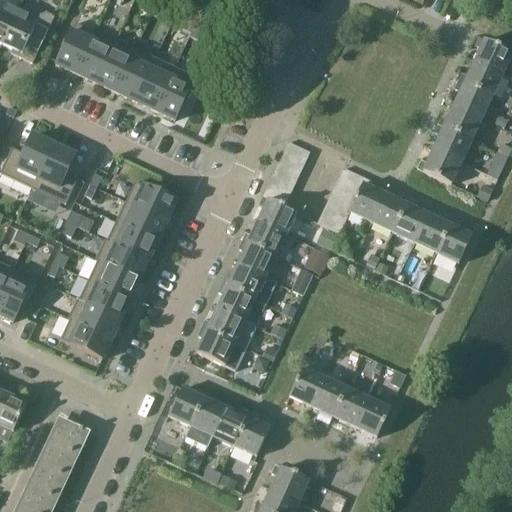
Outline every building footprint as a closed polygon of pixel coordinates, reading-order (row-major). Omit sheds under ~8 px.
[(0,46),(1,47),(18,12),(0,3),(0,46)] [(143,5),(140,12),(152,18),(156,11),(143,5)] [(156,11),(152,18),(165,24),(169,17),(156,11)] [(37,21),(18,12),(1,47),(20,56),(18,61),(31,67),(54,19),(46,16),(38,18),(37,21)] [(183,23),(179,30),(190,35),(193,28),(183,23)] [(74,26),(55,67),(75,77),(95,35),(74,26)] [(190,35),(188,39),(199,44),(204,33),(193,28),(190,35)] [(95,35),(75,77),(95,86),(114,44),(95,35)] [(482,43),(476,40),(473,48),(479,51),(472,65),(500,78),(511,83),(511,80),(511,55),(483,42),(482,43)] [(114,44),(95,86),(114,95),(134,54),(133,53),(114,44)] [(134,54),(114,95),(134,104),(154,61),(134,51),(133,53),(134,54)] [(154,61),(134,104),(153,113),(174,70),(154,61)] [(500,78),(472,65),(466,79),(460,76),(456,84),(490,100),(500,78)] [(174,70),(153,113),(174,123),(194,79),(174,70)] [(490,100),(456,84),(453,92),(458,95),(452,109),(480,122),(490,100)] [(480,122),(452,109),(445,122),(440,120),(436,128),(470,143),(480,122)] [(495,117),(491,125),(502,130),(506,122),(495,117)] [(470,143),(436,128),(432,136),(438,138),(432,152),(460,165),(470,143)] [(11,151),(0,173),(0,176),(32,192),(52,148),(31,138),(23,156),(11,151)] [(309,155),(288,145),(282,156),(304,166),(309,155)] [(500,146),(496,154),(507,160),(511,151),(500,146)] [(52,148),(32,192),(65,207),(77,182),(65,176),(74,158),(52,148)] [(460,165),(432,152),(425,166),(419,164),(415,172),(449,188),(460,165)] [(299,178),(304,166),(282,156),(277,167),(299,178)] [(293,189),(299,178),(277,167),(272,178),(293,189)] [(359,193),(364,182),(343,171),(337,183),(359,193)] [(96,191),(101,180),(94,177),(89,188),(96,191)] [(288,200),(293,189),(272,178),(267,190),(288,200)] [(354,204),(348,215),(348,216),(370,226),(384,197),(370,191),(373,186),(364,182),(359,193),(354,204)] [(354,204),(359,193),(337,183),(332,194),(354,204)] [(134,184),(124,205),(166,224),(175,204),(164,199),(167,193),(155,187),(152,193),(134,184)] [(482,187),(476,199),(486,203),(492,192),(482,187)] [(91,202),(96,191),(89,188),(84,199),(91,202)] [(283,210),(288,200),(267,190),(262,200),(283,210)] [(348,215),(354,204),(332,194),(327,205),(348,215)] [(391,236),(408,202),(400,198),(397,204),(384,197),(370,226),(391,236)] [(295,216),(283,210),(262,200),(258,208),(263,211),(257,225),(284,238),(295,216)] [(416,206),(408,202),(391,236),(413,247),(427,218),(413,211),(416,206)] [(124,205),(115,224),(157,244),(166,224),(124,205)] [(343,226),(348,216),(348,215),(327,205),(322,216),(343,226)] [(70,214),(65,224),(76,229),(81,219),(70,214)] [(338,237),(343,226),(322,216),(317,226),(316,227),(338,237)] [(434,257),(451,223),(443,219),(441,224),(427,218),(413,247),(434,257)] [(458,226),(451,223),(434,257),(457,267),(470,238),(456,232),(458,226)] [(65,224),(60,235),(71,240),(76,229),(65,224)] [(107,243),(106,244),(148,263),(157,244),(115,224),(107,243)] [(284,238),(257,225),(250,239),(245,236),(241,244),(274,260),(284,238)] [(323,231),(315,246),(330,253),(337,238),(323,231)] [(18,232),(13,243),(24,248),(25,245),(29,237),(18,232)] [(29,237),(25,245),(36,250),(39,242),(29,237)] [(104,242),(94,263),(96,264),(97,263),(138,283),(148,263),(106,244),(107,243),(104,242)] [(274,260),(241,244),(238,252),(243,255),(236,268),(264,281),(274,260)] [(312,251),(303,270),(320,278),(329,259),(312,251)] [(57,255),(52,266),(63,271),(68,260),(57,255)] [(370,257),(365,267),(374,272),(377,265),(379,261),(370,257)] [(96,264),(88,283),(129,302),(138,283),(97,263),(96,264)] [(0,297),(12,271),(0,265),(0,297)] [(377,265),(374,272),(385,277),(388,270),(377,265)] [(52,266),(47,277),(54,280),(59,269),(52,266)] [(275,286),(264,281),(236,268),(230,282),(224,280),(221,288),(264,308),(275,286)] [(12,271),(0,297),(0,318),(12,324),(33,281),(12,271)] [(301,299),(311,278),(300,273),(291,294),(301,299)] [(79,301),(78,302),(120,322),(129,302),(88,283),(79,301)] [(264,308),(221,288),(217,296),(222,298),(216,312),(254,330),(264,308)] [(41,308),(46,297),(39,294),(34,305),(41,308)] [(77,300),(67,322),(69,323),(69,322),(111,341),(120,322),(78,302),(79,301),(77,300)] [(36,319),(41,308),(34,305),(28,316),(36,319)] [(285,306),(281,315),(293,320),(297,311),(285,306)] [(254,330),(216,312),(209,326),(204,323),(200,331),(244,352),(254,330)] [(69,323),(60,342),(101,362),(111,341),(69,322),(69,323)] [(274,327),(270,335),(283,341),(286,332),(274,327)] [(244,352),(200,331),(197,339),(202,341),(195,356),(223,369),(233,374),(244,352)] [(267,348),(262,359),(272,363),(277,353),(267,348)] [(258,358),(254,366),(257,372),(264,376),(269,364),(258,358)] [(377,364),(374,371),(379,374),(382,367),(377,364)] [(310,409),(323,381),(301,371),(288,399),(310,409)] [(395,374),(389,386),(399,391),(405,379),(395,374)] [(332,420),(345,391),(323,381),(310,409),(332,420)] [(190,429),(206,396),(198,392),(195,398),(181,391),(168,419),(189,429),(190,429)] [(354,430),(367,401),(345,391),(332,420),(354,430)] [(0,441),(7,445),(12,434),(25,405),(3,395),(0,402),(0,441)] [(213,439),(225,411),(212,405),(214,399),(206,396),(190,429),(189,429),(184,439),(207,450),(212,439),(213,439)] [(376,440),(389,412),(367,401),(354,430),(376,440)] [(234,449),(250,415),(242,411),(239,417),(225,411),(213,439),(234,449)] [(258,419),(250,415),(234,449),(256,459),(269,431),(255,424),(258,419)] [(46,511),(53,498),(84,433),(63,423),(20,511),(46,511)] [(280,470),(274,468),(270,476),(276,479),(269,492),(298,505),(308,483),(280,470)] [(206,470),(202,480),(216,486),(221,477),(206,470)] [(221,477),(216,486),(232,494),(237,484),(221,477)] [(294,511),(298,505),(269,492),(263,506),(257,503),(254,511),(256,511),(294,511)]
